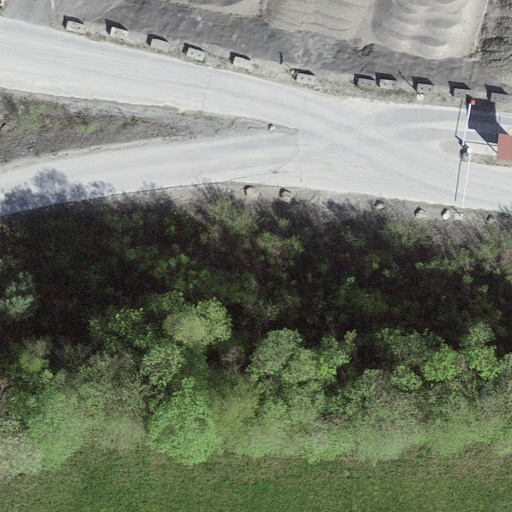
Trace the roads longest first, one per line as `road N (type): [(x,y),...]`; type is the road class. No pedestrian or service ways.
road 1 (unknown): [(0,29),(374,127)]
road 2 (unknown): [(374,127),(0,209)]
road 3 (unknown): [(374,127),(431,144),(511,149)]
